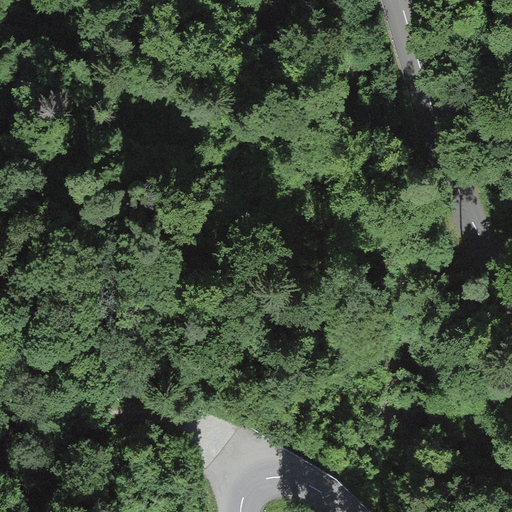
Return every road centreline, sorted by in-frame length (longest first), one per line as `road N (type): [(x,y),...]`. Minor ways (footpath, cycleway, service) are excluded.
road 1 (tertiary): [(511,282),(449,159),(401,0)]
road 2 (track): [(255,484),(225,449),(180,418),(0,425)]
road 3 (tertiary): [(242,511),(255,484),(286,477),(306,481),(345,511)]
